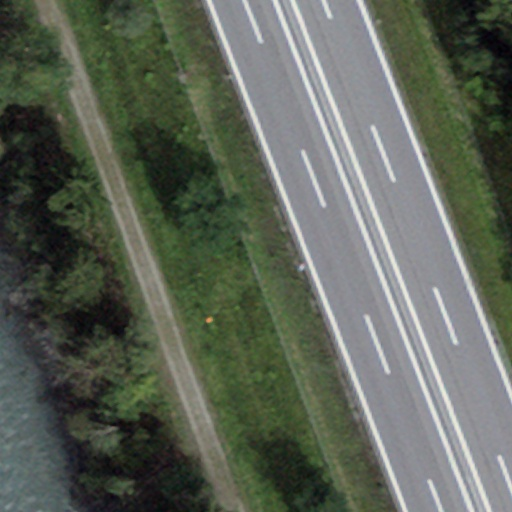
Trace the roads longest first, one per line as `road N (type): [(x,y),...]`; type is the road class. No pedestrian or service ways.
road 1 (trunk): [(243,0),(440,511)]
road 2 (trunk): [(511,500),(319,0)]
